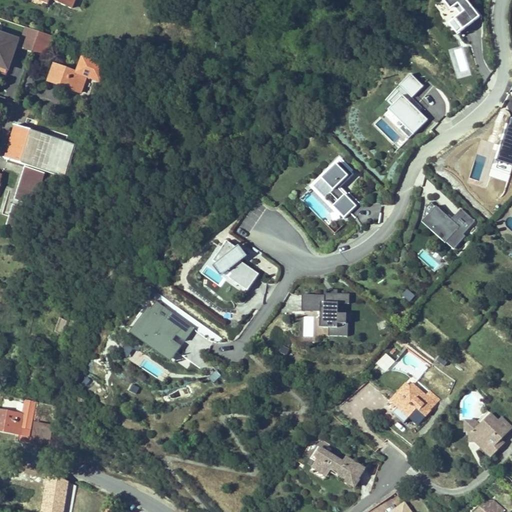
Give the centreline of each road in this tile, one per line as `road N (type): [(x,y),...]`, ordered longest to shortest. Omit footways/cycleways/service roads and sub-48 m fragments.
road 1 (residential): [(502,0),(503,76),(494,99),(414,164),(381,237),(340,260),(291,273),(240,343)]
road 2 (tertiary): [(162,511),(89,472),(0,448)]
